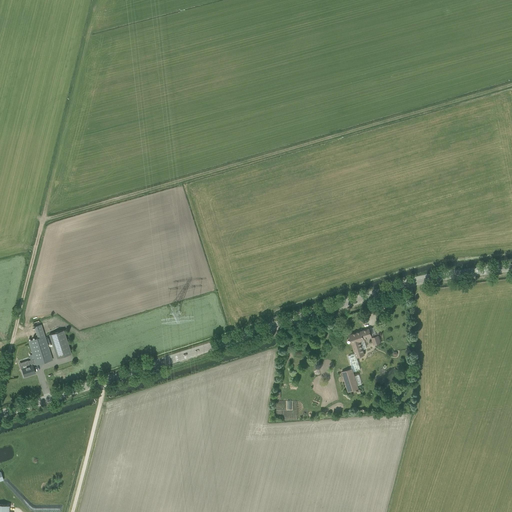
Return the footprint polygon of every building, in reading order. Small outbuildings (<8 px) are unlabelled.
[(28,341),(34,359),(20,363),(24,376),(25,376),(30,374),(30,375),(35,373),(32,366),(36,365),(52,360),(41,325),(34,327),(38,338),(28,341)] [(369,328),(349,335),(356,357),(364,355),(360,341),(364,340),(364,339),(371,336),(369,328)] [(64,330),(49,335),(57,358),(72,353),(64,330)] [(381,343),(378,335),(371,338),(373,345),(381,343)] [(342,372),(348,391),(358,388),(352,369),(342,372)]
